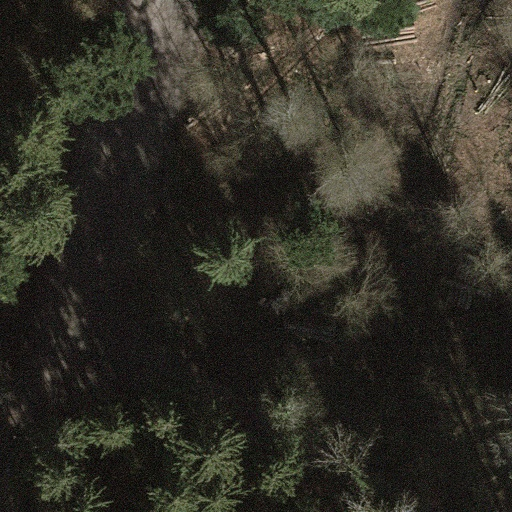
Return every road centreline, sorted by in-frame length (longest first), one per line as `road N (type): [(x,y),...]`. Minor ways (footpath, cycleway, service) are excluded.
road 1 (unclassified): [(0,499),(69,323),(156,0)]
road 2 (track): [(418,511),(69,323)]
road 3 (track): [(0,213),(69,323)]
